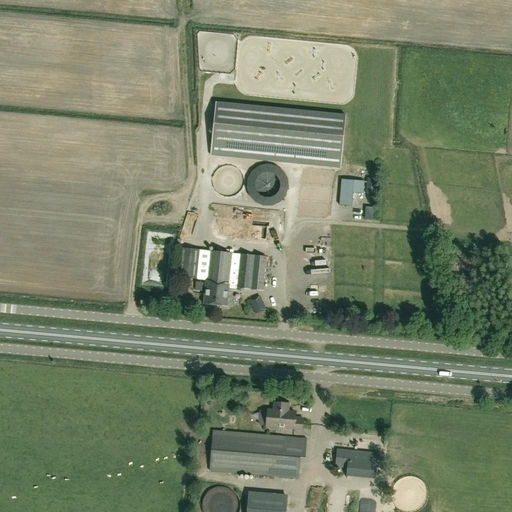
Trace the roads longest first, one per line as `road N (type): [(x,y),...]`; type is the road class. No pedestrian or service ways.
road 1 (primary): [(511,376),(0,328)]
road 2 (unclassified): [(511,395),(0,349)]
road 3 (unclassified): [(511,355),(0,309)]
